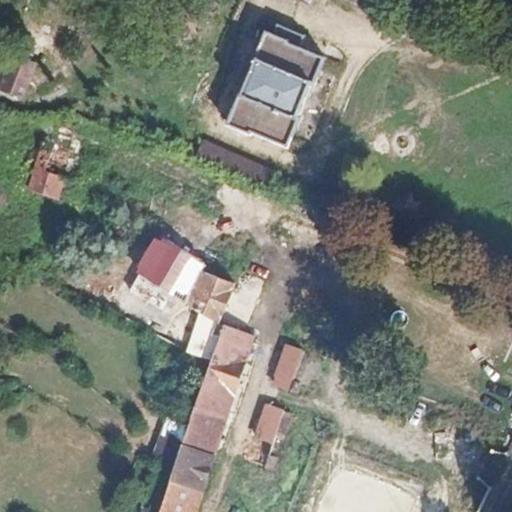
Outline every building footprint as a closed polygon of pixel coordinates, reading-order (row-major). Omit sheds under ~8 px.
[(302,31),(274,19),(272,22),(268,20),(265,28),(262,27),(250,56),(254,57),(241,89),(238,88),(225,121),(248,130),(250,127),(285,142),(298,113),(295,112),(307,79),(311,81),(322,53),(297,43),(302,31)] [(0,89),(18,95),(24,77),(0,68),(0,89)] [(69,151),(39,142),(26,187),(56,196),(69,151)] [(116,155),(113,166),(137,172),(140,162),(116,155)] [(194,261),(197,254),(155,235),(135,272),(139,275),(132,289),(160,304),(167,291),(216,318),(231,279),(194,261)] [(157,511),(191,511),(251,333),(222,322),(218,333),(205,328),(193,329),(186,348),(210,360),(157,511)] [(278,374),(288,378),(298,350),(287,346),(278,374)] [(245,458),(273,470),(296,415),(268,403),(245,458)]
